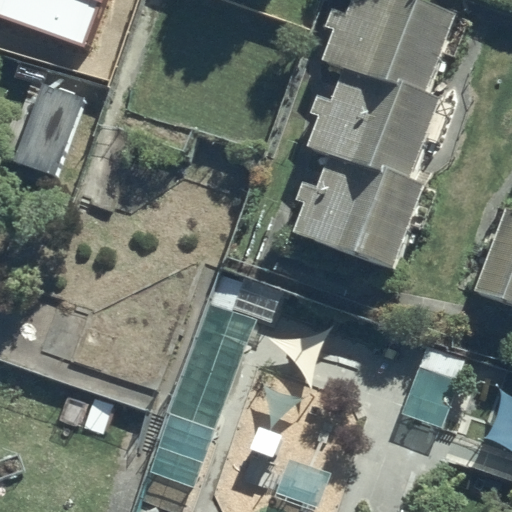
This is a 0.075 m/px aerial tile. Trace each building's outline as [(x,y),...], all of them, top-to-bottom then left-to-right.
[(431,95),(460,18),(411,0),(358,0),(353,16),(340,12),(331,35),(342,39),(332,66),(348,72),(336,104),(324,100),(319,114),(327,117),(312,155),(332,162),(322,190),(310,185),(302,206),(312,210),(303,233),(399,269),(430,188),(414,182),(445,100),(431,95)] [(511,208),(481,295),(511,305),(511,208)] [(386,350),(232,295),(206,367),(362,423),(370,402),(427,423),(443,378),(384,358),(386,350)] [(205,439),(220,393),(184,381),(168,427),(205,439)] [(94,511),(126,418),(52,393),(11,511),(94,511)]
